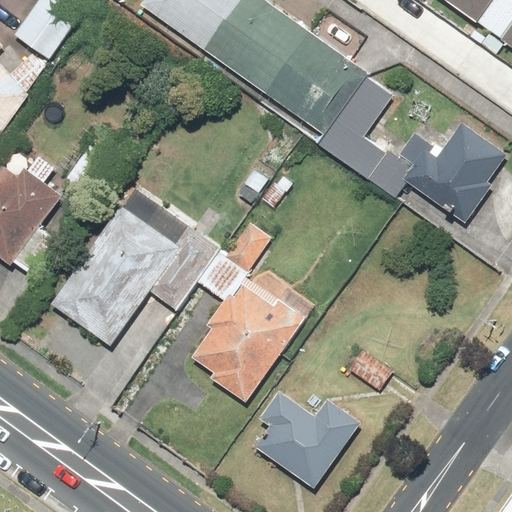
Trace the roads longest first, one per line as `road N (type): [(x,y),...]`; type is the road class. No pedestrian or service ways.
road 1 (secondary): [(0,408),(142,511)]
road 2 (residential): [(511,91),(382,0)]
